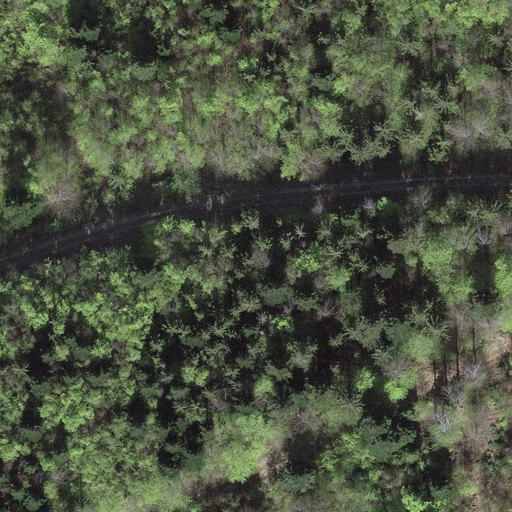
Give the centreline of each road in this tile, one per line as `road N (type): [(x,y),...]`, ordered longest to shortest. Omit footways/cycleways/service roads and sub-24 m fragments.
road 1 (track): [(511,178),(229,200),(0,262)]
road 2 (track): [(511,342),(162,511)]
